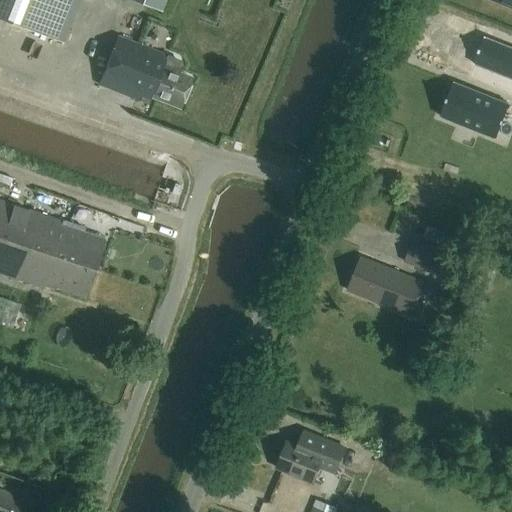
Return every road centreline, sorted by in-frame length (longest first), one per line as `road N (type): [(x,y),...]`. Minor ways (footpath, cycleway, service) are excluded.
road 1 (residential): [(91,511),(201,192),(225,165),(241,164),(309,191)]
road 2 (tertiary): [(184,511),(309,191)]
road 3 (tertiary): [(309,191),(385,0)]
